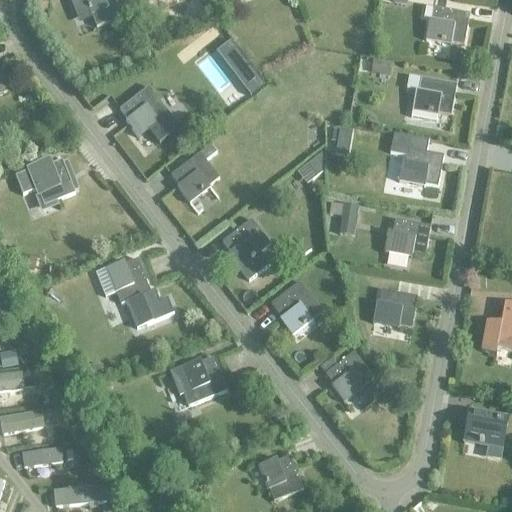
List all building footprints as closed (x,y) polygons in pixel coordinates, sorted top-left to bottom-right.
[(70,0),(76,13),(87,9),(95,31),(125,19),(117,0),(70,0)] [(49,1),(36,2),(37,15),(50,14),(49,1)] [(462,49),(468,17),(433,11),(431,23),(428,23),(424,44),(449,49),(450,46),(462,49)] [(372,62),(370,75),(389,78),(391,65),(372,62)] [(257,79),(244,89),(250,98),(264,88),(257,79)] [(0,99),(6,97),(19,91),(14,80),(1,84),(0,81),(0,99)] [(417,95),(414,94),(409,119),(435,124),(436,117),(449,119),(455,88),(419,81),(417,95)] [(147,90),(119,112),(127,122),(125,124),(138,140),(147,133),(159,146),(169,138),(167,136),(177,128),(167,115),(147,90)] [(204,114),(201,128),(214,131),(218,118),(204,114)] [(337,144),(336,152),(348,153),(352,134),(340,132),(339,133),(337,144)] [(394,138),(390,156),(406,159),(405,164),(403,164),(399,184),(425,190),(425,188),(436,191),(443,159),(426,155),(428,145),(394,138)] [(199,156),(170,178),(178,188),(176,190),(189,206),(209,191),(208,189),(218,181),(205,164),(216,155),(210,147),(199,156)] [(320,156),(306,167),(311,174),(316,180),(321,176),(320,156)] [(74,198),(60,164),(48,169),(47,166),(28,173),(28,174),(14,179),(21,199),(36,194),(42,211),(74,198)] [(344,207),(341,222),(355,225),(358,209),(344,207)] [(268,267),(258,256),(269,248),(250,223),(221,245),(229,255),(226,257),(239,274),(247,284),(268,267)] [(423,262),(429,230),(393,223),(391,237),(388,236),(385,257),(410,262),(410,259),(423,262)] [(304,244),(294,252),(301,260),(311,252),(304,244)] [(23,260),(21,271),(34,274),(37,263),(23,260)] [(124,264),(103,273),(113,297),(116,296),(120,308),(126,306),(136,332),(173,317),(167,302),(160,305),(155,294),(150,296),(136,263),(125,267),(124,264)] [(346,276),(345,285),(354,287),(355,278),(346,276)] [(311,322),(321,314),(301,290),(273,311),(281,322),(279,323),(292,340),(312,324),(311,322)] [(410,332),(416,300),(380,294),(378,307),(375,307),(372,327),(397,331),(398,329),(410,332)] [(485,324),(479,355),(495,358),(496,349),(511,353),(511,306),(504,307),(501,325),(485,324)] [(330,389),(343,405),(363,390),(361,388),(372,380),(353,355),(337,367),(332,360),(319,370),(324,377),(332,388),(330,389)] [(180,371),(169,376),(179,400),(184,398),(189,410),(197,407),(227,395),(213,361),(201,366),(200,363),(180,371)] [(101,371),(91,372),(91,378),(91,383),(95,383),(102,382),(101,371)] [(0,400),(23,398),(21,380),(0,381),(0,400)] [(502,451),(508,420),(471,413),(469,426),(467,425),(463,446),(489,451),(489,449),(502,451)] [(43,436),(40,419),(0,426),(0,433),(2,443),(43,436)] [(63,471),(61,456),(22,460),(24,476),(63,471)] [(274,505),(303,493),(290,459),(278,464),(277,461),(257,470),(266,494),(269,493),(274,505)] [(179,463),(168,462),(168,475),(179,475),(179,463)] [(170,479),(166,481),(171,493),(179,490),(174,478),(170,479)] [(84,511),(107,510),(105,494),(53,499),(54,511),(84,511)]
